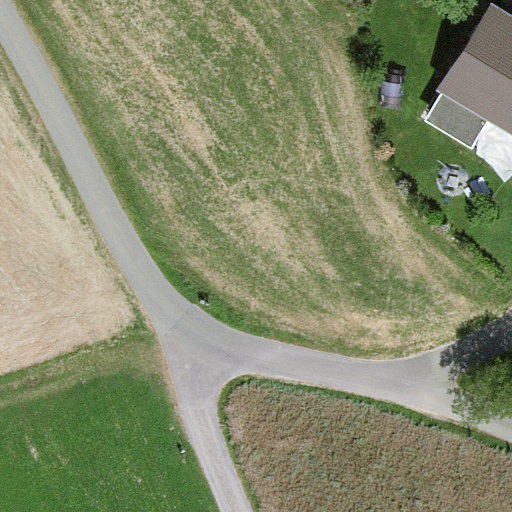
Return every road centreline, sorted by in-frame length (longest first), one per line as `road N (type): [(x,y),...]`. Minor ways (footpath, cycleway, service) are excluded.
road 1 (unclassified): [(310,366),(205,340),(121,252),(0,19)]
road 2 (residential): [(310,366),(437,356),(511,316)]
road 3 (unclassified): [(511,429),(310,366)]
road 4 (track): [(205,340),(191,403),(237,511)]
